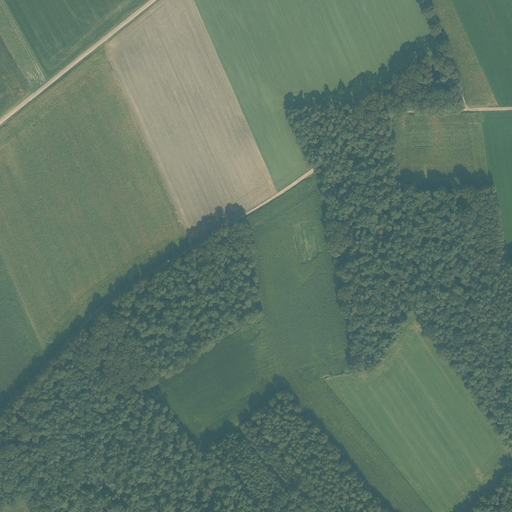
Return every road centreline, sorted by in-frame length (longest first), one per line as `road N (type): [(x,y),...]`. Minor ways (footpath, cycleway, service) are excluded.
road 1 (track): [(465,110),(384,118),(128,287),(0,417)]
road 2 (track): [(152,0),(0,121)]
road 3 (track): [(160,478),(71,339)]
road 4 (track): [(511,403),(435,299)]
